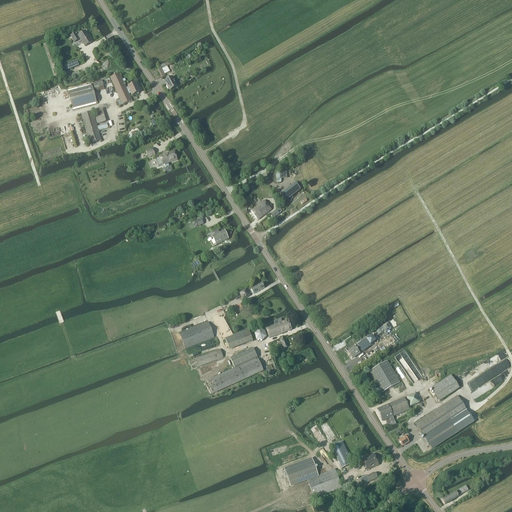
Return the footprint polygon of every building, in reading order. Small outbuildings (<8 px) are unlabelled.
[(75,34),(71,36),(75,42),(80,39),(85,47),(92,43),(88,36),(86,32),(77,37),(75,34)] [(76,60),(63,66),(65,71),(79,66),(76,60)] [(119,74),(110,78),(120,100),(117,101),(119,106),(122,104),(122,105),(131,100),(129,94),(126,88),(119,74)] [(172,78),(165,81),(169,91),(177,87),(172,78)] [(102,81),(92,83),(94,92),(104,90),(102,81)] [(128,87),(126,88),(129,94),(130,96),(139,92),(135,84),(128,87)] [(92,87),(69,93),(68,93),(72,109),(96,103),(92,87)] [(102,108),(92,111),(96,124),(106,121),(102,108)] [(92,111),(81,115),(90,143),(101,140),(96,124),(92,111)] [(153,149),(145,152),(148,158),(155,155),(153,149)] [(176,160),(173,152),(160,157),(163,165),(164,165),(165,167),(168,166),(167,164),(176,160)] [(264,201),(251,211),(258,220),(271,210),(264,201)] [(276,210),(270,215),(273,219),(279,214),(276,210)] [(204,224),(201,218),(195,220),(198,226),(204,224)] [(224,230),(212,236),(216,245),(228,239),(224,230)] [(262,283),(251,290),(254,294),(264,288),(262,283)] [(248,295),(245,289),(238,293),(242,299),(248,295)] [(266,329),(270,339),(291,331),(288,321),(280,324),(278,319),(271,322),(272,324),(271,324),(272,327),(266,329)] [(210,322),(180,333),(179,334),(185,349),(200,343),(216,337),(210,322)] [(382,327),(378,330),(380,334),(385,332),(385,333),(391,329),(387,322),(381,326),(382,327)] [(248,329),(225,338),(230,350),(234,348),(253,341),(249,330),(248,329)] [(254,334),(256,340),(262,341),(266,336),(265,331),(258,329),(254,334)] [(355,347),(348,352),(352,358),(359,353),(359,352),(361,351),(362,352),(369,347),(364,340),(357,344),(358,345),(355,347)] [(253,348),(230,359),(234,368),(235,368),(257,358),(253,348)] [(190,361),(193,369),(220,359),(223,358),(220,350),(190,361)] [(234,368),(205,382),(211,394),(263,371),(257,358),(235,368),(234,368)] [(386,361),(375,368),(369,372),(382,393),(399,383),(386,361)] [(451,376),(437,384),(431,388),(439,401),(459,388),(453,379),(451,376)] [(415,393),(406,397),(410,406),(419,403),(415,393)] [(415,423),(432,450),(459,433),(453,423),(468,413),(457,396),(415,423)] [(404,397),(388,404),(393,416),(409,409),(404,397)] [(388,405),(377,409),(382,421),(389,418),(393,426),(396,424),(393,417),(388,405)] [(398,441),(402,446),(408,442),(407,440),(409,438),(407,436),(405,437),(398,441)] [(331,447),(336,458),(342,469),(352,463),(342,442),(331,447)] [(374,455),(363,459),(367,470),(378,466),(374,455)] [(291,485),(307,479),(318,475),(312,459),(285,469),(291,485)] [(335,469),(318,475),(307,479),(307,480),(314,498),(342,488),(335,469)] [(374,473),(360,479),(362,485),(377,478),(374,473)] [(466,486),(455,492),(458,497),(468,490),(466,486)] [(455,492),(449,496),(452,500),(458,497),(455,492)] [(449,496),(442,500),(445,505),(452,500),(449,496)]
